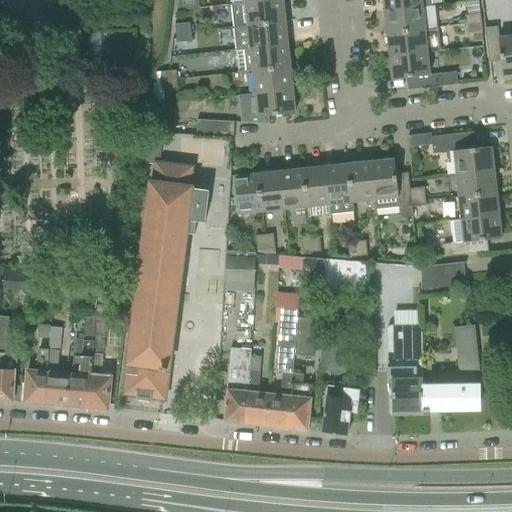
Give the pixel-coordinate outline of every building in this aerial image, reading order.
[(199,9),(198,0),(178,0),(177,11),(199,9)] [(280,0),(232,5),(231,5),(233,28),(235,28),(247,27),(285,23),(282,0),(280,0)] [(382,0),(384,12),(422,7),(433,6),(431,0),(382,0)] [(315,3),(292,4),(293,12),(316,11),(315,3)] [(384,12),(386,34),(424,30),(422,7),(384,12)] [(465,16),(466,26),(480,24),(479,15),(465,16)] [(235,28),(233,28),(235,51),(237,51),(238,50),(287,45),(285,23),(247,27),(235,28)] [(190,33),(190,24),(175,26),(176,34),(190,33)] [(480,24),(466,26),(467,35),(481,33),(480,24)] [(511,75),(511,37),(498,38),(497,28),(484,29),(487,56),(499,55),(502,77),(511,75)] [(386,34),(389,57),(427,53),(439,51),(437,29),(424,30),(386,34)] [(176,34),(177,44),(192,42),(190,33),(176,34)] [(237,51),(235,51),(238,73),(240,73),(241,73),(252,72),(290,68),(287,45),(238,50),(237,51)] [(427,53),(389,57),(391,80),(413,78),(414,90),(457,85),(455,73),(429,76),(427,53)] [(252,72),(254,95),(292,90),(290,68),(252,72)] [(176,80),(175,71),(161,73),(162,82),(176,80)] [(162,82),(163,91),(177,89),(176,80),(162,82)] [(254,95),(238,97),(238,101),(239,101),(242,122),(241,123),(241,124),(269,125),(268,117),(295,114),(292,90),(254,95)] [(151,120),(150,133),(166,134),(166,121),(162,121),(160,121),(151,120)] [(196,134),(233,137),(234,123),(197,121),(196,134)] [(149,134),(147,153),(161,155),(163,136),(149,134)] [(454,163),(456,175),(493,171),(491,148),(469,150),(467,134),(430,138),(432,155),(446,153),(446,158),(451,163),(454,163)] [(426,135),(407,137),(409,148),(427,146),(426,135)] [(371,163),(375,200),(376,211),(399,209),(400,219),(412,218),(411,208),(410,198),(409,190),(408,181),(396,182),(394,160),(371,163)] [(164,400),(186,234),(194,235),(196,223),(204,224),(208,192),(191,189),(192,189),(189,188),(192,168),(155,163),(153,184),(150,183),(133,310),(131,309),(129,311),(127,327),(128,329),(131,329),(122,395),(135,396),(135,398),(151,400),(151,398),(164,400)] [(352,203),(375,200),(371,163),(348,165),(352,203)] [(348,165),(325,168),(329,205),(330,215),(353,213),(352,203),(348,165)] [(331,216),(329,205),(325,168),(303,170),(307,208),(308,219),(331,216)] [(284,210),(307,208),(303,170),(280,172),(284,210)] [(456,175),(458,197),(496,193),(493,171),(456,175)] [(261,213),(284,210),(280,172),(257,175),(261,213)] [(238,215),(261,213),(257,175),(234,177),(238,215)] [(423,189),(409,190),(410,198),(424,197),(423,189)] [(458,197),(460,220),(498,216),(496,193),(458,197)] [(425,206),(424,197),(410,198),(411,208),(425,206)] [(498,216),(460,220),(461,221),(449,223),(452,244),(443,245),(444,257),(480,253),(479,242),(501,240),(498,216)] [(273,234),(264,235),(265,249),(274,248),(273,234)] [(265,249),(264,235),(255,236),(256,250),(265,249)] [(311,253),(310,238),(302,239),(303,253),(311,253)] [(319,238),(310,238),(311,253),(320,252),(319,238)] [(366,241),(356,242),(358,256),(368,255),(366,241)] [(358,256),(356,242),(348,243),(350,257),(358,256)] [(226,252),(224,282),(253,284),(255,254),(226,252)] [(266,256),(266,266),(278,266),(279,257),(266,256)] [(278,266),(278,269),(300,271),(301,258),(279,257),(278,266)] [(299,297),(298,302),(321,303),(321,296),(324,260),(301,258),(300,271),(299,297)] [(321,296),(363,299),(366,263),(324,260),(321,296)] [(462,275),(461,262),(419,266),(419,280),(462,275)] [(0,290),(32,293),(34,272),(2,269),(0,290)] [(94,318),(94,320),(95,320),(107,320),(109,293),(98,293),(97,293),(96,293),(94,318)] [(263,425),(286,428),(292,374),(294,356),(294,353),(296,328),(297,310),(281,309),(276,372),(280,373),(278,395),(266,394),(263,425)] [(386,330),(386,332),(386,374),(387,388),(387,393),(388,393),(392,393),(393,413),(394,413),(394,412),(422,411),(421,367),(420,326),(418,326),(418,311),(394,312),(394,326),(391,326),(390,326),(388,327),(387,329),(386,330)] [(0,401),(12,402),(24,403),(25,388),(13,387),(13,382),(15,361),(15,355),(4,354),(7,323),(8,322),(8,317),(0,316),(0,401)] [(65,387),(64,407),(68,407),(87,408),(94,324),(94,320),(94,318),(85,317),(83,336),(78,336),(78,341),(78,344),(78,347),(78,349),(83,350),(82,358),(71,357),(70,374),(66,374),(65,387)] [(94,324),(87,408),(107,410),(109,390),(109,376),(101,375),(102,358),(103,336),(103,325),(94,324)] [(38,326),(37,338),(48,339),(49,327),(38,326)] [(421,367),(422,411),(422,415),(429,415),(428,410),(478,408),(478,388),(479,388),(471,326),(453,328),(459,375),(430,376),(430,366),(421,367)] [(294,353),(294,356),(312,357),(314,341),(308,341),(308,339),(309,329),(296,328),(294,353)] [(58,351),(60,333),(50,332),(48,350),(58,351)] [(348,340),(331,340),(330,348),(321,348),(320,372),(346,373),(348,340)] [(360,347),(361,376),(374,375),(374,372),(373,372),(372,346),(360,347)] [(24,403),(24,404),(44,405),(48,350),(39,349),(37,372),(36,372),(26,371),(25,384),(25,388),(24,403)] [(224,401),(222,421),(242,423),(249,356),(250,351),(230,349),(227,380),(224,401)] [(44,405),(64,407),(65,387),(66,374),(56,374),(58,351),(48,350),(44,405)] [(249,356),(242,423),(263,425),(266,394),(256,393),(260,358),(249,356)] [(292,374),(286,428),(307,430),(309,410),(311,398),(312,385),(300,384),(301,375),(292,374)] [(320,432),(346,435),(349,413),(355,414),(358,390),(325,386),(320,432)]
